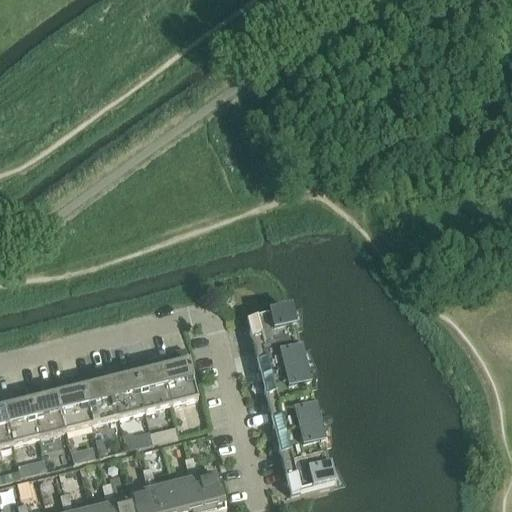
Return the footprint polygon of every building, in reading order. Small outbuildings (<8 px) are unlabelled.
[(246,325),(254,355),(297,344),(290,315),(246,325)] [(297,344),(254,355),(261,384),(304,374),(297,344)] [(161,374),(170,411),(198,404),(185,353),(183,353),(183,354),(172,357),(176,370),(161,374)] [(170,411),(161,374),(147,377),(143,364),(131,367),(144,418),(170,411)] [(108,387),(118,424),(144,418),(131,367),(120,370),(123,383),(108,387)] [(261,384),(268,413),(312,403),(304,374),(261,384)] [(79,380),(91,431),(118,424),(108,387),(94,391),(91,377),(79,380)] [(56,400),(65,438),(91,431),(79,380),(67,383),(70,397),(56,400)] [(26,394),(38,444),(65,438),(56,400),(41,404),(38,391),(26,394)] [(17,410),(3,414),(12,451),(38,444),(26,394),(14,397),(17,410)] [(268,413),(275,443),(319,432),(312,403),(268,413)] [(0,454),(12,451),(3,414),(0,414),(0,454)] [(319,432),(275,443),(283,472),(326,461),(319,432)] [(326,461),(283,472),(290,502),(334,491),(326,461)] [(184,465),(186,475),(195,473),(193,463),(184,465)] [(142,475),(144,485),(153,483),(151,473),(142,475)] [(193,484),(200,511),(223,511),(215,478),(198,483),(195,473),(186,475),(189,485),(193,484)] [(144,485),(147,496),(151,494),(155,511),(178,511),(172,489),(156,493),(153,483),(144,485)] [(200,511),(193,484),(189,485),(172,489),(178,511),(200,511)] [(101,491),(104,501),(112,498),(110,488),(101,491)] [(132,504),(133,511),(155,511),(151,494),(147,496),(129,500),(130,505),(132,504)] [(104,501),(106,511),(111,510),(111,511),(133,511),(132,504),(130,505),(115,509),(112,498),(104,501)] [(59,501),(62,511),(71,509),(68,499),(59,501)]
